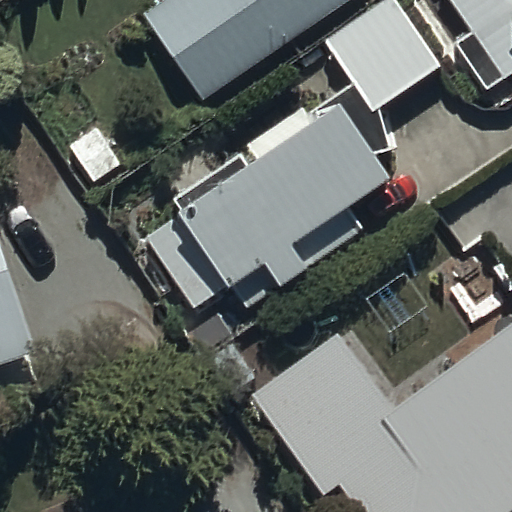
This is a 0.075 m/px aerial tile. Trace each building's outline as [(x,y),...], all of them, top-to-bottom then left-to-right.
[(0,0),(0,9),(13,0),(0,0)] [(367,0),(171,0),(142,19),(202,109),(367,0)] [(392,0),(391,0),(322,46),(373,121),(443,74),(392,0)] [(489,96),(511,80),(511,0),(444,0),(468,35),(454,45),(489,96)] [(253,163),(145,242),(198,316),(225,296),(232,306),(266,281),(279,300),(366,237),(354,220),(390,194),(338,122),(318,136),(284,88),(229,128),(253,163)] [(0,376),(35,366),(0,253),(0,376)] [(511,511),(511,338),(395,423),(337,344),(250,407),(321,505),(337,493),(350,511),(511,511)]
